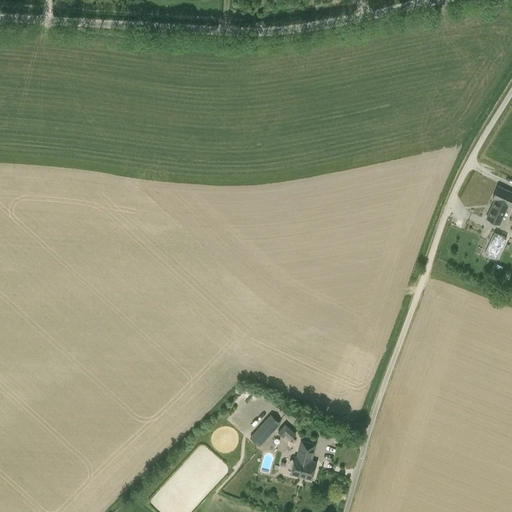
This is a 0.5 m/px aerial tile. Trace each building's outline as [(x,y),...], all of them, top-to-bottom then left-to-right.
[(511,202),(511,192),(498,185),(492,197),(495,199),(486,217),(499,223),(508,205),(510,206),(511,202)] [(496,258),(506,236),(495,231),(484,253),(496,258)] [(271,414),(250,437),(260,446),(281,423),(271,414)] [(285,424),(278,432),(283,436),(290,428),(285,424)] [(310,461),(315,444),(301,441),(297,457),(294,456),(293,460),(291,459),(290,460),(288,467),(289,469),(291,470),(290,473),(311,479),(315,462),(310,461)]
